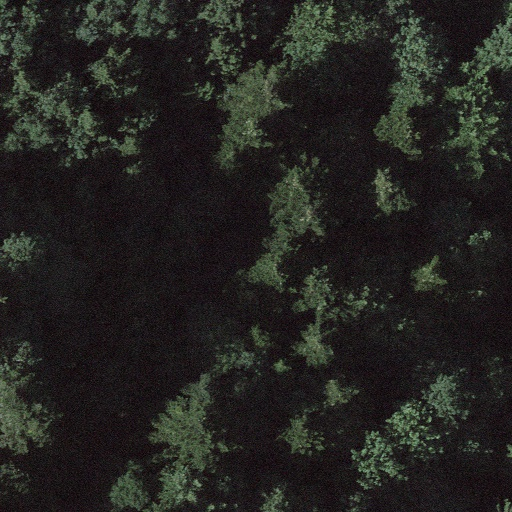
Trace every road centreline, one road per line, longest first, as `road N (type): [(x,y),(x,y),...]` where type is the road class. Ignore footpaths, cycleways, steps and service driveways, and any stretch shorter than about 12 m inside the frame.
road 1 (track): [(82,511),(308,118),(401,0)]
road 2 (track): [(435,511),(511,236)]
